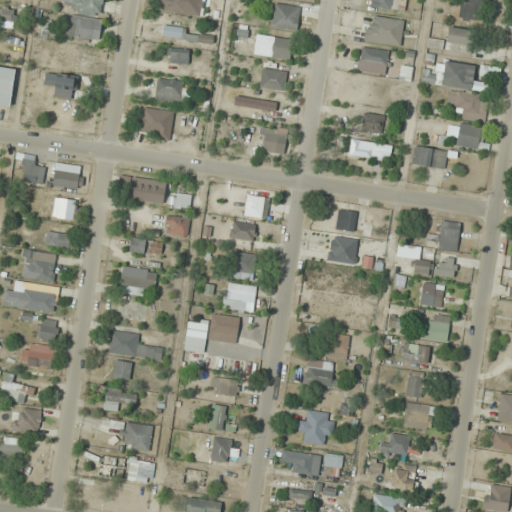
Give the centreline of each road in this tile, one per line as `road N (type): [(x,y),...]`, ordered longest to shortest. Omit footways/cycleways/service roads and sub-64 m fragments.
road 1 (residential): [(329,0),(252,511)]
road 2 (residential): [(132,0),(58,511)]
road 3 (residential): [(0,137),(495,211)]
road 4 (residential): [(511,99),(452,511)]
